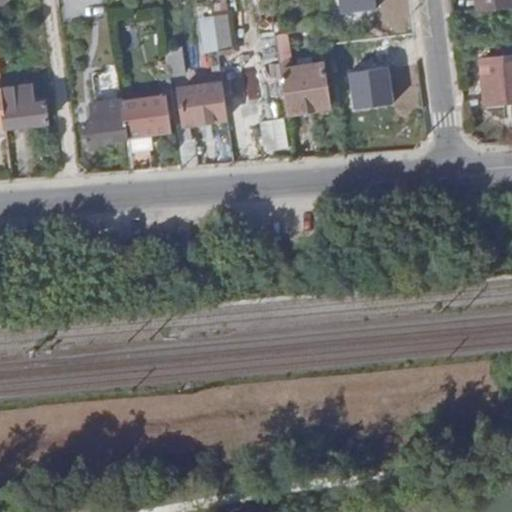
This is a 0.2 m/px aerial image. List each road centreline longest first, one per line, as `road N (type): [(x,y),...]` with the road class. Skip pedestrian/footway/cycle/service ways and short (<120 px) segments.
road 1 (tertiary): [(75,199),(449,169)]
road 2 (residential): [(75,199),(50,0)]
road 3 (residential): [(449,169),(429,0)]
